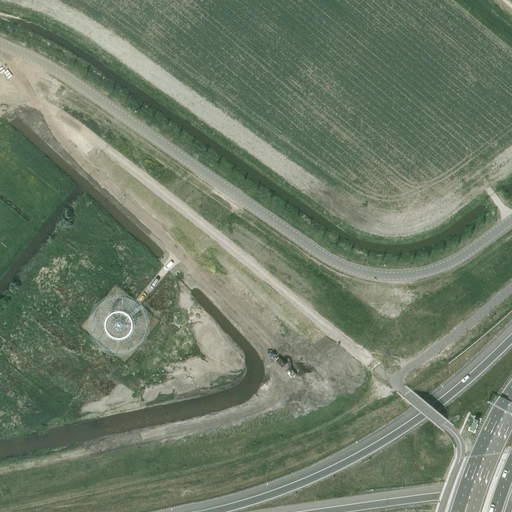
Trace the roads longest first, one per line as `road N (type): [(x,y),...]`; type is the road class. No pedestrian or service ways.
road 1 (unclassified): [(404,275),(360,272),(317,252),(69,79),(0,44)]
road 2 (motorway): [(511,338),(445,399),(365,452),(213,511)]
road 3 (motorway): [(511,488),(318,511)]
road 4 (primary): [(511,396),(460,511)]
road 5 (unclassified): [(404,275),(447,264),(511,220)]
